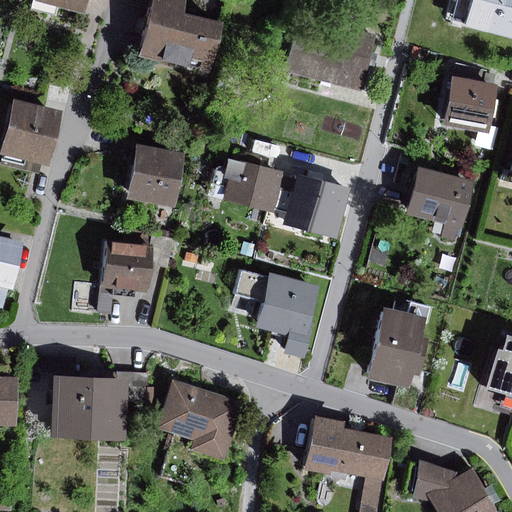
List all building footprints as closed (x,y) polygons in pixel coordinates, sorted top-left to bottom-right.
[(74,0),(41,0),(72,8),(74,0)] [(136,0),(125,49),(173,60),(175,51),(189,54),(186,67),(195,69),(208,17),(169,8),(171,0),(136,0)] [(207,0),(205,11),(217,14),(220,0),(207,0)] [(511,0),(440,0),(437,15),(511,34),(511,0)] [(277,68),(356,88),(371,33),(337,25),(333,39),(287,27),(277,68)] [(478,123),(486,83),(482,82),(449,75),(440,73),(430,118),(476,129),(478,123)] [(0,151),(37,161),(44,132),(51,134),(54,123),(46,121),(50,107),(1,95),(0,100),(0,151)] [(511,120),(500,166),(496,165),(493,178),(511,182),(511,120)] [(495,128),(478,123),(476,129),(472,145),(489,150),(495,128)] [(168,165),(171,148),(124,139),(113,194),(160,203),(164,184),(172,186),(176,166),(168,165)] [(37,161),(0,151),(0,164),(34,173),(37,161)] [(275,169),(218,154),(213,173),(219,175),(213,196),(264,210),(265,204),(271,185),(275,169)] [(394,211),(454,227),(467,180),(407,164),(394,211)] [(326,234),(340,184),(285,169),(281,187),(271,185),(265,204),(276,207),(273,220),(326,234)] [(142,262),(163,266),(171,239),(147,231),(143,243),(142,262)] [(15,239),(0,235),(0,285),(1,286),(4,286),(15,239)] [(143,243),(96,238),(91,284),(95,285),(104,285),(103,292),(109,293),(125,295),(126,286),(139,287),(142,262),(143,243)] [(240,240),(236,253),(249,257),(253,244),(240,240)] [(279,330),(295,334),(308,282),(258,270),(257,274),(235,268),(229,292),(253,298),(247,322),(279,330)] [(104,285),(95,285),(93,312),(107,313),(109,293),(103,292),(104,285)] [(406,300),(403,311),(415,314),(423,316),(425,305),(406,300)] [(403,311),(368,303),(351,373),(395,384),(398,369),(410,372),(419,334),(411,332),(415,314),(403,311)] [(295,334),(279,330),(274,349),(295,355),(300,335),(295,334)] [(482,344),(469,384),(511,396),(511,335),(492,330),(487,345),(482,344)] [(74,356),(37,355),(37,369),(73,370),(74,356)] [(114,371),(113,374),(36,371),(34,434),(111,436),(112,400),(128,400),(129,371),(114,371)] [(144,372),(129,371),(128,400),(143,401),(144,372)] [(218,458),(237,398),(165,375),(149,425),(187,436),(184,448),(218,458)] [(374,477),(382,436),(332,426),(333,420),(303,414),(293,466),(323,471),(322,467),(361,475),(374,477)] [(421,498),(451,471),(410,457),(403,496),(421,498)] [(491,511),(464,465),(451,471),(421,498),(428,511),(491,511)] [(374,477),(361,475),(354,511),(373,511),(380,478),(374,477)] [(10,483),(0,482),(0,509),(9,510),(10,483)]
